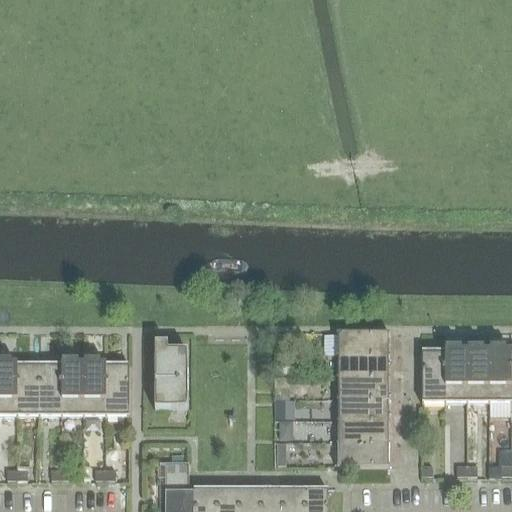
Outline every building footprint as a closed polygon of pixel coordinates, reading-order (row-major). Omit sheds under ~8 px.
[(336,359),(389,360),(389,359),(388,359),(388,339),(389,339),(389,338),(336,338),(336,339),(338,339),(338,359),(336,359)] [(167,348),(154,348),(154,414),(187,414),(187,355),(167,355),(167,348)] [(466,408),(466,355),(465,355),(465,357),(444,357),(444,356),(444,408),(445,408),(445,406),(466,406),(466,408)] [(488,408),(488,356),(487,356),(487,357),(466,357),(466,355),(466,408),(467,408),(467,406),(488,406),(488,408)] [(511,408),(510,355),(510,357),(488,357),(488,356),(488,408),(489,408),(489,406),(510,406),(510,408),(511,408)] [(423,356),(422,356),(421,356),(421,377),(421,408),(424,408),(423,407),(444,406),(444,408),(444,356),(443,356),(443,357),(423,357),(423,356)] [(389,360),(336,359),(336,360),(338,360),(338,381),(336,381),(389,382),(389,381),(388,381),(388,360),(389,360)] [(298,376),(298,363),(276,363),(276,376),(298,376)] [(0,419),(17,420),(17,421),(17,368),(17,370),(0,370),(0,419)] [(40,421),(39,368),(39,370),(18,370),(18,368),(17,368),(17,421),(18,421),(18,420),(39,420),(39,421),(40,421)] [(62,421),(62,368),(61,368),(61,370),(40,370),(40,368),(39,368),(40,421),(40,420),(61,420),(61,421),(62,421)] [(83,421),(84,421),(84,368),(83,368),(83,370),(62,370),(62,368),(62,421),(62,420),(83,420),(83,421)] [(84,368),(84,421),(84,420),(105,420),(105,421),(106,421),(106,368),(105,368),(105,370),(85,370),(85,368),(84,368)] [(126,420),(126,421),(128,421),(128,412),(129,412),(129,400),(129,368),(127,368),(127,370),(107,370),(107,368),(106,368),(106,421),(107,421),(107,420),(126,420)] [(389,382),(336,381),(336,382),(338,382),(338,403),(336,403),(336,404),(389,404),(389,403),(388,403),(388,382),(389,382)] [(276,403),(289,403),(289,391),(276,391),(276,403)] [(389,404),(336,404),(338,404),(338,425),(336,425),(336,426),(390,426),(390,425),(388,426),(388,405),(389,405),(389,404)] [(276,423),(290,423),(290,412),(276,412),(276,423)] [(390,426),(336,426),(338,426),(338,447),(336,447),(336,448),(389,448),(388,448),(388,427),(390,427),(390,426)] [(277,427),(277,441),(290,441),(290,427),(277,427)] [(276,448),(276,470),(285,470),(286,448),(276,448)] [(336,469),(336,471),(389,471),(389,469),(388,469),(388,449),(389,449),(389,448),(336,448),(338,448),(338,469),(336,469)] [(164,511),(192,511),(193,497),(188,497),(188,467),(159,467),(159,469),(165,469),(164,511)] [(432,470),(422,470),(422,481),(432,481),(432,470)] [(466,481),(466,470),(456,470),(456,481),(466,481)] [(466,481),(476,480),(477,470),(466,470),(466,481)] [(511,481),(511,470),(501,470),(501,481),(511,481)] [(17,485),(17,474),(7,474),(7,485),(17,485)] [(27,474),(17,474),(17,485),(27,485),(27,474)] [(61,485),(61,474),(51,474),(51,485),(61,485)] [(71,474),(61,474),(61,485),(71,485),(71,474)] [(105,485),(105,474),(95,474),(95,485),(105,485)] [(105,474),(105,485),(115,485),(115,474),(105,474)] [(238,493),(237,511),(260,511),(260,492),(260,494),(239,494),(239,493),(238,493)] [(260,492),(260,511),(281,511),(282,493),(281,493),(281,494),(261,494),(261,492),(260,492)] [(282,493),(281,511),(304,511),(304,492),(304,494),(282,494),(282,493)] [(327,511),(327,493),(326,493),(326,494),(305,494),(305,492),(304,492),(304,511),(327,511)] [(215,511),(216,493),(215,493),(215,494),(195,494),(195,493),(193,493),(193,497),(192,511),(215,511)] [(216,493),(215,511),(237,511),(238,493),(237,493),(237,494),(216,494),(216,493)]
